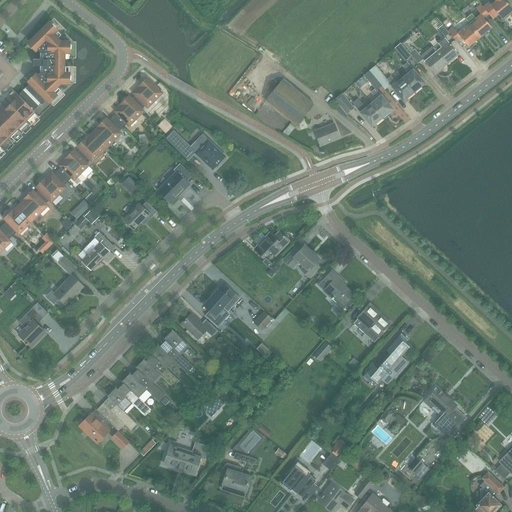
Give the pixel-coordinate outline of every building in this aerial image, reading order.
[(495,0),(496,1),(491,5),(487,4),(485,6),(485,5),(483,7),(489,14),(493,19),(499,14),(502,19),(511,10),(511,8),(504,0),(495,0)] [(477,21),(471,26),(480,37),(492,27),(484,18),(489,14),(483,7),(481,4),(476,9),(481,14),(475,19),(477,21)] [(447,21),(443,25),(447,30),(452,26),(447,21)] [(51,24),(50,23),(29,43),(37,50),(38,49),(41,52),(41,59),(34,59),(34,66),(41,66),(41,72),(38,75),(37,74),(29,82),(30,83),(18,95),(34,111),(46,99),(49,102),(50,101),(52,101),(55,98),(55,96),(57,95),(53,91),(61,84),(69,84),(69,82),(71,80),(71,76),(69,75),(69,73),(64,73),(65,52),(70,52),(70,51),(71,49),(71,45),(70,44),(70,42),(62,42),(54,34),(57,30),(56,29),(56,27),(53,24),(51,24)] [(446,31),(447,30),(443,25),(438,29),(445,38),(449,34),(446,31)] [(480,37),(471,26),(465,31),(463,29),(458,33),(453,27),(448,31),(456,41),(460,37),(468,47),(480,37)] [(445,39),(433,48),(435,50),(436,52),(446,64),(458,55),(448,42),(445,39)] [(411,56),(409,53),(401,43),(395,48),(405,61),(411,56)] [(409,53),(411,56),(418,64),(423,60),(415,49),(409,53)] [(435,74),(446,64),(436,52),(435,50),(429,55),(430,57),(425,61),(435,74)] [(408,74),(403,78),(414,93),(421,87),(420,86),(424,83),(407,62),(403,66),(407,71),(407,72),(408,74)] [(408,98),(414,93),(403,78),(397,83),(396,81),(395,81),(390,76),(387,79),(375,65),(375,66),(370,70),(377,80),(382,86),(382,85),(385,89),(391,85),(403,100),(407,97),(408,98)] [(376,100),(371,104),(383,119),(390,113),(389,112),(392,109),(380,94),(376,90),(382,86),(377,80),(370,70),(364,75),(375,88),(371,92),(375,98),(376,100)] [(135,95),(131,99),(142,109),(146,105),(147,107),(154,101),(162,93),(148,79),(147,80),(146,80),(143,80),(141,82),(141,85),(140,87),(134,93),(135,95)] [(297,125),(314,104),(283,79),(266,100),(297,125)] [(14,90),(13,91),(9,95),(16,101),(11,105),(26,120),(35,112),(34,111),(18,95),(14,90)] [(354,108),(343,94),(335,101),(347,114),(354,108)] [(367,94),(362,100),(366,105),(372,100),(367,94)] [(117,113),(113,117),(123,128),(127,123),(129,125),(135,119),(136,119),(144,111),(142,109),(131,99),(129,97),(128,98),(125,98),(123,100),(123,103),(122,105),(115,111),(117,113)] [(383,119),(371,104),(366,109),(358,99),(353,103),(372,126),(375,123),(376,124),(383,119)] [(0,111),(17,129),(19,127),(26,120),(11,105),(7,110),(1,103),(0,103),(0,111)] [(0,128),(9,137),(17,129),(0,111),(0,128)] [(99,127),(93,133),(106,147),(113,141),(121,134),(119,132),(123,128),(113,117),(109,121),(107,119),(105,121),(105,120),(102,120),(100,123),(100,125),(100,126),(99,127)] [(158,125),(165,133),(172,126),(164,118),(158,125)] [(334,124),(315,131),(321,145),(340,138),(334,124)] [(0,145),(0,146),(9,137),(0,128),(0,145)] [(173,130),(165,138),(187,160),(194,152),(190,148),(191,147),(173,130)] [(80,149),(76,153),(87,163),(91,159),(93,161),(100,154),(100,153),(106,147),(93,133),(87,140),(86,139),(85,141),(85,140),(82,140),(80,143),(80,145),(80,146),(79,147),(80,149)] [(191,147),(190,148),(194,152),(196,153),(213,169),(225,157),(208,140),(202,147),(196,141),(191,147)] [(139,152),(147,148),(145,144),(137,148),(139,152)] [(62,167),(58,171),(68,182),(72,178),(74,179),(80,173),(81,173),(88,165),(87,163),(76,153),(74,151),(73,152),(70,152),(68,154),(68,157),(67,159),(60,165),(62,167)] [(176,172),(158,191),(169,202),(179,193),(180,194),(190,184),(186,181),(192,176),(180,164),(174,170),(176,172)] [(37,187),(39,189),(50,200),(51,202),(59,194),(66,187),(64,186),(68,182),(58,171),(53,175),(52,174),(46,180),(45,180),(44,181),(41,181),(39,183),(39,186),(37,187)] [(123,183),(133,193),(139,187),(129,177),(123,183)] [(45,204),(50,200),(39,189),(35,193),(33,191),(32,193),(29,193),(27,195),(27,198),(25,199),(26,200),(19,206),(33,219),(39,213),(47,206),(45,204)] [(91,206),(98,202),(97,197),(89,201),(91,206)] [(140,204),(124,220),(134,230),(143,220),(146,222),(157,212),(147,202),(142,206),(140,204)] [(7,221),(3,225),(13,236),(17,232),(19,233),(27,226),(33,219),(19,206),(13,212),(13,211),(11,213),(8,213),(6,215),(6,218),(5,219),(7,221)] [(74,214),(68,220),(74,226),(80,221),(74,214)] [(107,227),(114,219),(108,214),(101,222),(107,227)] [(0,252),(4,248),(11,241),(9,240),(13,236),(3,225),(0,227),(0,252)] [(272,234),(268,235),(255,249),(264,258),(271,251),(276,256),(290,241),(280,231),(275,237),(272,234)] [(94,237),(77,255),(83,260),(82,261),(92,271),(104,259),(108,262),(114,256),(110,252),(115,247),(99,232),(94,237)] [(296,247),(284,260),(289,264),(292,260),(296,264),(299,261),(304,266),(301,270),(310,278),(319,268),(315,264),(319,259),(304,246),(300,251),(296,247)] [(64,257),(58,251),(53,256),(59,262),(58,262),(70,274),(76,268),(64,257)] [(266,258),(263,262),(269,268),(273,264),(266,258)] [(354,302),(351,298),(354,295),(341,283),(343,281),(332,271),(318,285),(337,303),(336,305),(342,310),(344,309),(346,307),(348,309),(354,302)] [(73,275),(55,294),(53,292),(51,292),(47,296),(48,298),(54,304),(59,299),(65,305),(83,286),(73,275)] [(224,308),(228,312),(228,311),(233,306),(229,302),(236,294),(223,283),(211,296),(224,308)] [(211,296),(203,305),(210,311),(205,316),(211,321),(212,320),(219,326),(229,315),(231,314),(228,311),(228,312),(224,308),(211,296)] [(359,318),(353,323),(366,335),(366,334),(374,341),(379,336),(380,337),(391,325),(380,314),(379,315),(368,305),(361,313),(357,317),(359,318)] [(43,318),(33,308),(19,322),(25,328),(19,335),(32,347),(46,333),(37,323),(43,318)] [(264,311),(254,322),(262,330),(272,319),(264,311)] [(192,314),(182,323),(198,339),(206,331),(215,340),(221,334),(206,319),(202,324),(192,314)] [(164,339),(158,344),(167,353),(173,359),(187,373),(193,367),(179,353),(187,344),(171,328),(162,337),(164,339)] [(373,365),(363,377),(370,383),(373,380),(378,384),(381,379),(388,385),(408,362),(402,356),(410,347),(405,343),(408,340),(401,334),(386,350),(391,354),(378,369),(373,365)] [(325,342),(314,355),(320,361),(331,347),(325,342)] [(150,353),(144,359),(153,367),(159,373),(159,374),(173,388),(179,381),(165,367),(173,359),(167,353),(158,344),(157,343),(148,351),(150,353)] [(136,367),(130,373),(139,382),(145,388),(148,391),(159,402),(165,395),(151,381),(159,374),(159,373),(153,367),(144,359),(143,357),(134,366),(136,367)] [(122,382),(116,387),(125,396),(131,402),(145,416),(151,410),(140,399),(137,396),(145,388),(139,382),(130,373),(129,372),(120,380),(122,382)] [(117,405),(110,411),(103,404),(97,410),(114,426),(119,431),(125,425),(131,431),(137,424),(123,410),(131,402),(125,396),(115,386),(106,394),(117,405)] [(435,391),(425,402),(431,408),(435,404),(444,412),(440,417),(435,422),(441,427),(450,435),(464,419),(457,413),(459,411),(455,408),(455,407),(456,405),(437,388),(437,389),(436,388),(434,390),(435,391)] [(202,408),(208,413),(211,416),(224,403),(215,395),(202,408)] [(497,405),(487,415),(495,422),(505,413),(497,405)] [(114,426),(97,410),(96,409),(80,426),(98,443),(114,426)] [(129,442),(119,431),(113,437),(123,448),(129,442)] [(148,449),(152,453),(164,440),(160,436),(148,449)] [(339,455),(347,445),(340,439),(332,449),(339,455)] [(169,457),(166,465),(179,469),(195,474),(200,458),(205,459),(209,447),(195,442),(191,455),(180,451),(181,449),(170,445),(170,446),(167,456),(169,457)] [(511,448),(508,452),(499,462),(511,474),(511,448)] [(331,453),(323,464),(331,471),(340,460),(331,453)] [(241,455),(239,460),(255,465),(256,459),(241,455)] [(417,458),(408,467),(415,474),(424,464),(417,458)] [(290,475),(282,485),(291,492),(294,488),(294,489),(297,492),(298,491),(298,492),(297,494),(301,497),(316,479),(309,474),(310,472),(298,462),(288,474),(289,474),(290,475)] [(227,463),(222,469),(223,468),(228,470),(223,483),(246,491),(251,476),(239,473),(241,467),(227,463)] [(482,478),(485,481),(480,485),(483,488),(480,490),(486,495),(477,505),(478,507),(475,509),(478,511),(482,511),(483,511),(495,511),(501,505),(493,498),(498,493),(504,487),(488,472),(482,478)] [(368,478),(355,493),(361,498),(373,482),(368,478)] [(332,483),(318,501),(331,511),(339,502),(346,509),(353,500),(332,483)] [(390,511),(391,511),(386,507),(389,504),(383,499),(381,501),(373,494),(363,507),(363,508),(359,511),(390,511)]
